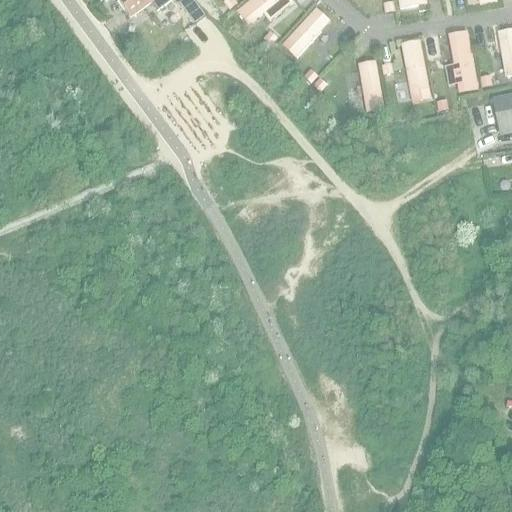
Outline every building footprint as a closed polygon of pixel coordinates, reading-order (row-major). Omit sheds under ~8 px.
[(156,12),(172,0),(117,0),(130,18),(151,3),(156,12)] [(282,0),(252,0),(237,12),(249,27),(282,0)] [(282,47),(296,60),(330,23),(316,10),(282,47)] [(511,31),(497,34),(505,79),(511,77),(511,31)] [(468,33),(449,37),(459,96),(478,92),(468,33)] [(420,42),(401,46),(410,95),(429,91),(420,42)] [(376,63),(358,66),(366,114),(384,111),(376,63)] [(511,92),(491,97),(500,137),(511,134),(511,92)]
